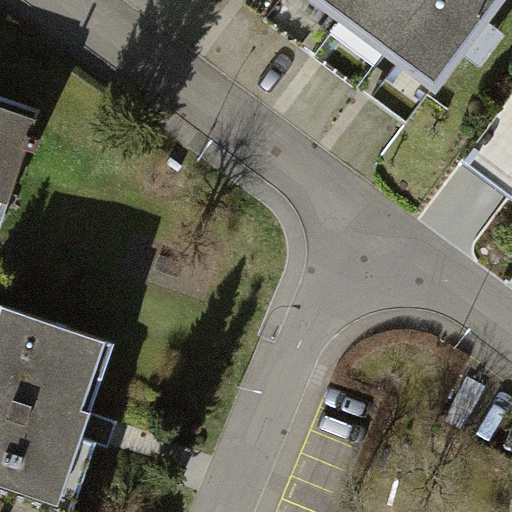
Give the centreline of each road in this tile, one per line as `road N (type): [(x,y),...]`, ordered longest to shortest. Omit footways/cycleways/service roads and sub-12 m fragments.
road 1 (residential): [(380,234),(72,0)]
road 2 (residential): [(222,511),(324,285),(380,234)]
road 3 (residential): [(380,234),(511,329)]
